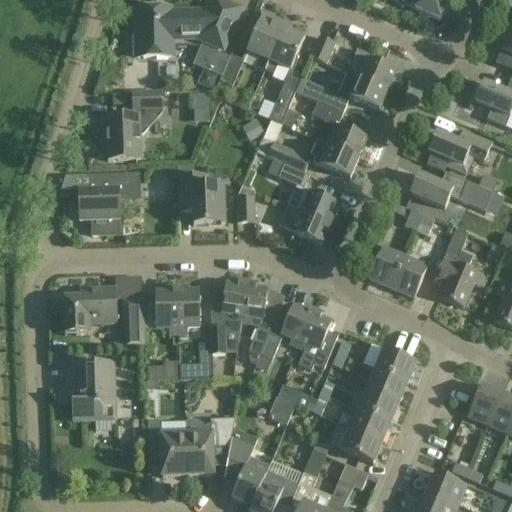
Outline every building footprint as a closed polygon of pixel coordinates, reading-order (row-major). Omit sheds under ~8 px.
[(370,0),(367,0),(365,6),(373,10),(377,3),(370,0)] [(392,0),(402,11),(405,8),(440,23),(449,0),(392,0)] [(240,12),(215,2),(210,14),(159,16),(159,12),(136,13),(137,38),(142,38),(143,60),(170,60),(170,42),(199,41),(198,41),(223,52),(240,12)] [(255,70),(264,74),(285,26),(276,22),(274,27),(260,21),(246,55),(259,60),(255,70)] [(290,34),(292,29),(285,26),(264,74),(274,78),(278,68),(291,73),(305,40),(290,34)] [(511,32),(510,32),(500,54),(511,58),(511,32)] [(335,47),(319,41),(310,62),(326,69),(335,47)] [(201,48),(193,68),(222,80),(230,60),(201,48)] [(351,67),(346,77),(358,82),(358,81),(387,94),(396,74),(368,61),(369,58),(357,53),(351,67)] [(244,64),(231,59),(230,60),(222,80),(220,85),(233,90),(244,64)] [(358,81),(358,82),(346,77),(337,100),(323,94),(318,105),(344,116),(350,102),(379,114),(387,94),(358,81)] [(511,81),(505,95),(483,85),(474,105),(491,112),(487,123),(505,131),(511,114),(511,81)] [(288,113),(299,89),(286,83),(269,123),(282,129),(288,113)] [(162,113),(162,95),(132,96),(133,119),(102,120),(103,136),(107,136),(108,164),(140,163),(139,137),(142,137),(149,130),(148,113),(162,113)] [(209,97),(194,98),(194,110),(210,110),(209,97)] [(367,141),(338,129),(344,116),(318,105),(313,118),(326,124),(317,144),(329,149),(358,162),(367,141)] [(282,129),(291,132),(297,117),(288,113),(282,129)] [(265,137),(257,123),(242,131),(250,146),(265,138),(265,137)] [(431,157),(427,168),(443,175),(445,170),(466,179),(474,162),(484,166),(492,146),(463,134),(458,145),(436,135),(427,155),(431,157)] [(274,146),(263,142),(257,157),(277,165),(276,165),(283,168),(284,168),(304,177),(311,162),(274,146)] [(350,182),(358,162),(329,149),(317,144),(311,159),(314,160),(315,163),(314,166),(320,169),(350,182)] [(304,177),(284,168),(279,182),(296,189),(287,209),(330,228),(339,207),(320,200),(309,195),(303,192),(309,179),(304,177)] [(459,204),(484,215),(492,196),(467,185),(445,176),(441,187),(418,177),(410,197),(428,205),(445,212),(450,200),(459,204)] [(90,178),(90,192),(78,193),(79,203),(77,203),(75,205),(75,214),(77,216),(79,215),(79,224),(91,224),(92,237),(123,236),(123,221),(119,222),(118,204),(140,203),(139,177),(90,178)] [(207,179),(177,180),(178,216),(193,216),(193,229),(224,228),(223,188),(208,189),(207,179)] [(254,195),(242,190),(237,201),(238,226),(255,226),(254,195)] [(330,228),(287,209),(279,230),(321,248),(330,228)] [(416,235),(423,218),(411,213),(404,230),(416,235)] [(423,218),(416,235),(428,240),(435,223),(423,218)] [(468,237),(456,232),(434,284),(445,289),(439,301),(463,311),(473,288),(481,292),(486,280),(468,272),(473,260),(461,255),(468,237)] [(511,239),(505,237),(499,249),(511,254),(511,239)] [(487,262),(500,267),(505,254),(493,249),(487,262)] [(369,282),(391,292),(405,260),(382,250),(369,282)] [(428,269),(405,260),(391,292),(414,302),(428,269)] [(211,316),(212,347),(212,359),(225,358),(224,335),(239,337),(241,326),(247,285),(238,283),(237,289),(226,287),(221,317),(211,316)] [(511,287),(502,284),(496,298),(503,301),(493,324),(511,332),(511,287)] [(241,326),(239,337),(240,337),(241,326),(250,327),(251,322),(261,323),(249,354),(260,359),(269,337),(268,337),(279,311),(266,305),(267,293),(256,291),(257,286),(247,285),(241,326)] [(178,338),(177,290),(165,290),(165,295),(155,295),(156,332),(169,332),(169,338),(178,338)] [(177,290),(178,338),(187,337),(187,331),(200,331),(199,294),(189,294),(189,290),(177,290)] [(90,337),(89,322),(101,322),(101,327),(117,327),(116,292),(79,293),(80,300),(64,301),(64,327),(66,327),(75,336),(75,337),(90,337)] [(124,348),(142,348),(140,316),(140,303),(122,304),(123,311),(124,348)] [(289,348),(298,351),(314,313),(305,309),(303,314),(293,310),(281,338),(291,342),(289,348)] [(314,313),(298,351),(304,354),(298,369),(312,375),(314,369),(323,373),(338,339),(328,335),(332,326),(321,321),(323,316),(314,313)] [(269,337),(260,359),(272,364),(281,342),(269,337)] [(342,345),(337,357),(345,360),(350,349),(342,345)] [(180,385),(213,384),(212,359),(212,347),(198,348),(199,368),(179,369),(180,372),(180,385)] [(375,373),(407,387),(416,366),(384,353),(375,373)] [(247,360),(248,364),(251,365),(257,368),(257,367),(260,359),(249,354),(247,360)] [(340,372),(345,360),(337,357),(332,369),(340,372)] [(115,405),(114,366),(66,367),(67,397),(77,397),(77,405),(72,405),(73,425),(97,424),(96,421),(111,420),(111,405),(115,405)] [(163,369),(147,370),(147,385),(164,384),(163,373),(163,369)] [(180,372),(163,373),(164,384),(164,385),(180,385),(180,372)] [(367,393),(399,407),(407,387),(375,373),(367,393)] [(320,397),(330,401),(335,389),(325,385),(320,397)] [(488,429),(501,397),(481,388),(467,420),(488,429)] [(390,427),(399,407),(367,393),(358,413),(390,427)] [(312,401),(300,396),(295,409),(306,414),(312,401)] [(330,401),(320,397),(315,408),(325,412),(330,401)] [(508,438),(511,427),(511,401),(501,397),(488,429),(508,438)] [(295,409),(276,401),(268,421),(286,429),(295,409)] [(349,433),(381,447),(390,427),(358,413),(349,433)] [(308,419),(294,414),(289,426),(303,431),(308,419)] [(186,438),(187,480),(213,479),(212,451),(230,450),(233,432),(235,422),(210,423),(211,437),(186,438)] [(161,480),(187,480),(186,438),(161,438),(161,424),(148,425),(149,453),(160,452),(161,480)] [(240,511),(250,511),(267,475),(269,469),(248,461),(256,442),(233,432),(230,450),(224,479),(238,485),(231,502),(243,507),(240,511)] [(373,467),(381,447),(349,433),(341,453),(373,467)] [(329,441),(315,436),(317,445),(313,454),(325,460),(329,450),(326,449),(329,441)] [(369,478),(346,468),(339,484),(362,494),(369,478)] [(465,482),(469,474),(456,468),(452,476),(465,482)] [(469,474),(465,482),(479,488),(482,479),(469,474)] [(288,511),(298,488),(267,475),(250,511),(274,511),(277,508),(286,511),(288,511)] [(427,496),(439,501),(458,510),(467,489),(435,476),(427,496)] [(298,488),(288,511),(326,511),(331,502),(332,501),(312,493),(317,483),(303,477),(298,488)] [(492,494),(505,499),(509,490),(496,484),(492,494)] [(439,501),(427,496),(419,511),(457,511),(458,510),(439,501)] [(496,501),(491,511),(501,511),(504,505),(496,501)] [(326,511),(344,511),(343,511),(344,508),(331,502),(326,511)]
